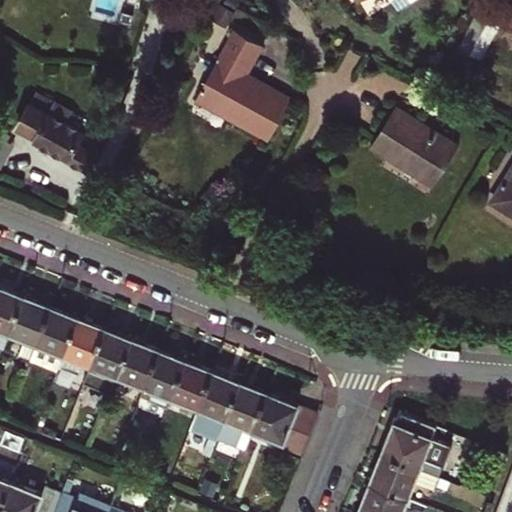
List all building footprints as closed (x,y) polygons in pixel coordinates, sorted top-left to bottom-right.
[(388,0),(374,0),(385,11),(392,4),(388,0)] [(388,0),(392,4),(395,0),(413,0),(424,10),(434,0),(388,0)] [(485,58),(511,3),(503,0),(482,0),(461,46),(485,58)] [(271,135),(291,98),(261,81),(258,86),(242,77),(262,42),(236,28),(198,95),(229,112),(228,115),(240,122),(242,119),(271,135)] [(37,93),(16,129),(33,138),(34,142),(81,170),(92,150),(76,141),(80,136),(62,126),(70,112),(37,93)] [(397,104),(372,146),(388,156),(391,152),(437,180),(460,142),(435,127),(431,133),(418,125),(422,118),(397,104)] [(511,211),(511,168),(493,200),(511,211)] [(12,332),(27,294),(0,283),(0,346),(5,349),(12,332)] [(54,306),(27,294),(12,332),(28,338),(21,355),(33,359),(39,343),(54,306)] [(39,343),(65,353),(81,316),(54,306),(39,343)] [(93,365),(109,327),(81,316),(65,353),(60,367),(81,375),(86,362),(93,365)] [(136,338),(109,327),(93,365),(120,376),(136,338)] [(147,386),(162,348),(136,338),(120,376),(147,386)] [(188,359),(162,348),(147,386),(154,389),(150,400),(169,408),(174,397),(188,359)] [(174,397),(200,407),(215,369),(188,359),(174,397)] [(215,369),(200,407),(192,427),(201,431),(194,449),(213,457),(220,439),(243,380),(215,369)] [(254,429),(269,391),(243,380),(220,439),(246,449),(254,429)] [(154,389),(147,386),(143,397),(150,400),(154,389)] [(303,456),(320,412),(269,391),(254,429),(287,442),(284,448),(303,456)] [(131,425),(139,405),(127,400),(119,421),(131,425)] [(422,466),(441,474),(454,442),(434,434),(439,424),(403,410),(399,420),(397,419),(384,451),(422,466)] [(409,497),(422,466),(384,451),(372,482),(409,497)] [(490,478),(498,481),(504,465),(497,461),(490,478)] [(0,511),(13,480),(0,474),(0,511)] [(462,482),(441,474),(435,488),(456,497),(462,482)] [(13,480),(0,511),(54,511),(63,491),(48,484),(44,493),(13,480)] [(403,511),(409,497),(372,482),(360,511),(403,511)] [(95,511),(76,504),(80,492),(65,486),(63,491),(54,511),(95,511)] [(76,504),(95,511),(110,511),(113,505),(80,492),(76,504)]
